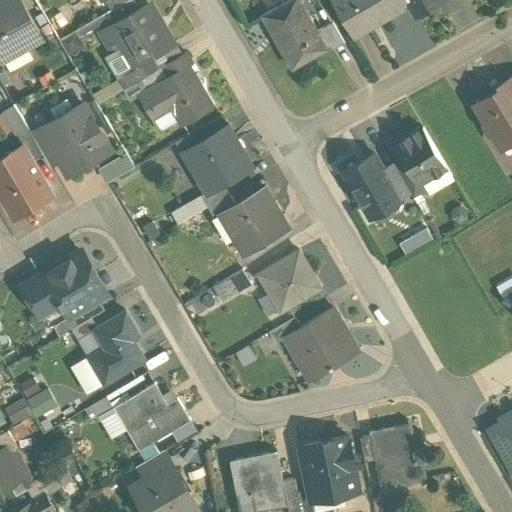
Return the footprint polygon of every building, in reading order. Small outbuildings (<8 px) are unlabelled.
[(41,45),(15,0),(10,0),(0,5),(0,63),(2,67),(4,66),(41,45)] [(129,0),(108,0),(103,3),(111,15),(131,3),(129,0)] [(340,0),(332,5),(355,43),(410,11),(411,10),(404,0),(340,0)] [(404,0),(411,10),(410,11),(415,20),(439,6),(436,0),(404,0)] [(317,37),(297,2),(262,22),(292,74),(326,55),(317,37)] [(142,10),(109,30),(134,72),(134,73),(174,49),(166,34),(159,38),(142,10)] [(332,29),(317,37),(326,55),(330,53),(332,56),(344,49),(332,29)] [(134,72),(109,30),(98,36),(111,59),(107,62),(118,81),(134,72)] [(118,81),(117,82),(124,94),(161,72),(181,60),(174,49),(134,73),(134,72),(118,81)] [(181,60),(161,72),(167,82),(187,70),(188,71),(192,69),(185,58),(181,60)] [(2,67),(0,63),(0,78),(8,74),(4,66),(2,67)] [(167,82),(156,88),(158,91),(139,102),(153,126),(172,115),(181,132),(212,114),(188,71),(187,70),(167,82)] [(511,87),(511,85),(497,93),(499,96),(475,111),(484,127),(483,132),(487,139),(492,140),(501,154),(511,146),(511,87)] [(81,110),(41,133),(53,154),(66,175),(88,162),(91,167),(109,157),(81,110)] [(0,121),(0,143),(11,136),(1,121),(0,121)] [(227,131),(180,159),(204,200),(205,201),(222,191),(251,173),(227,131)] [(41,133),(30,140),(43,161),(53,154),(41,133)] [(446,174),(422,134),(395,151),(406,169),(419,191),(420,190),(446,174)] [(51,200),(23,151),(0,164),(0,202),(10,220),(26,210),(33,206),(35,209),(36,209),(51,200)] [(133,174),(126,162),(101,177),(109,189),(133,174)] [(383,177),(375,163),(343,182),(369,226),(401,208),(383,177)] [(406,169),(395,175),(411,202),(412,204),(424,197),(420,190),(419,191),(406,169)] [(383,177),(401,208),(411,202),(395,175),(393,171),(383,177)] [(222,191),(205,201),(204,200),(169,220),(177,232),(207,214),(227,202),(228,201),(222,191)] [(234,213),(218,222),(219,223),(242,262),(287,235),(278,220),(275,222),(260,197),(234,213)] [(227,202),(207,214),(213,226),(219,223),(218,222),(234,213),(227,202)] [(36,209),(35,209),(33,206),(26,210),(32,220),(35,221),(39,219),(40,215),(36,209)] [(105,303),(79,258),(26,289),(44,320),(59,311),(61,314),(63,312),(70,324),(95,309),(105,303)] [(298,258),(257,282),(279,319),(320,295),(298,258)] [(242,278),(212,295),(222,311),(251,293),(242,278)] [(95,309),(70,324),(52,334),(58,344),(90,326),(101,319),(95,309)] [(343,333),(333,317),(300,336),(284,346),(285,347),(294,362),(302,358),(317,384),(354,362),(339,336),(343,333)] [(138,343),(124,320),(95,336),(93,337),(93,339),(104,356),(88,366),(104,393),(144,368),(131,347),(138,343)] [(294,325),(269,341),(276,352),(285,347),(284,346),(300,336),(294,325)] [(90,326),(70,337),(77,349),(93,339),(93,337),(95,336),(90,326)] [(153,391),(112,417),(137,459),(169,440),(189,428),(176,406),(165,412),(153,391)] [(26,407),(37,425),(57,414),(46,395),(26,407)] [(97,424),(112,417),(105,404),(91,412),(97,424)] [(22,405),(6,413),(17,433),(33,425),(22,405)] [(511,426),(488,440),(511,482),(511,426)] [(189,428),(169,440),(176,451),(195,439),(189,428)] [(414,461),(408,435),(370,442),(371,445),(376,469),(383,468),(389,496),(424,489),(421,472),(425,471),(423,459),(414,461)] [(7,439),(0,442),(0,500),(26,486),(11,459),(16,456),(7,439)] [(346,444),(298,454),(308,498),(310,510),(312,509),(357,500),(346,444)] [(371,445),(359,447),(364,472),(376,469),(371,445)] [(162,459),(134,475),(142,489),(150,485),(154,491),(174,479),(162,459)] [(276,460),(229,470),(237,511),(286,511),(282,490),(276,460)] [(174,479),(154,491),(150,485),(142,489),(130,497),(138,511),(193,511),(186,499),(184,501),(173,482),(175,481),(174,479)] [(29,499),(33,508),(45,502),(69,490),(65,480),(29,499)] [(293,488),(282,490),(286,511),(298,511),(296,501),(293,488)] [(308,498),(296,501),(298,511),(312,511),(312,509),(310,510),(308,498)] [(51,511),(45,502),(33,508),(28,511),(51,511)]
